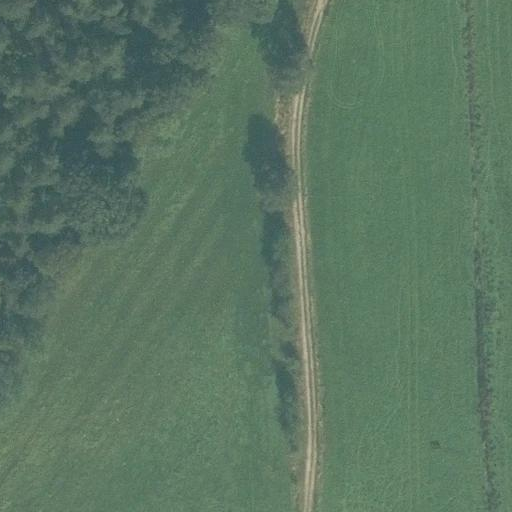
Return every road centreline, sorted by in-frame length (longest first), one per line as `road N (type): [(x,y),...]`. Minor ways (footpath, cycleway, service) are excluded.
road 1 (track): [(308,511),(292,146),(303,56),(322,0)]
road 2 (track): [(196,0),(0,303)]
